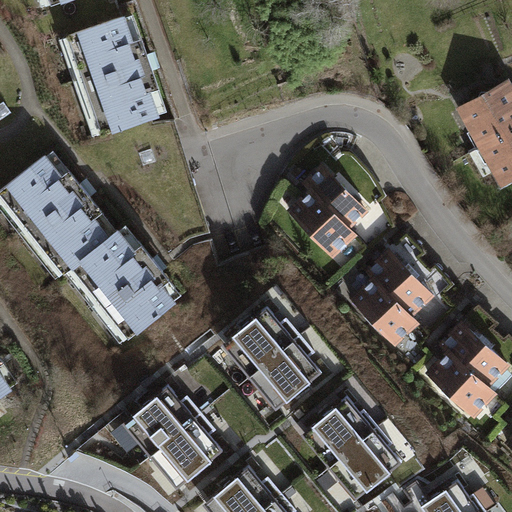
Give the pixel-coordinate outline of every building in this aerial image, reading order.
[(126,14),(62,35),(95,135),(160,113),(150,85),(159,82),(143,33),(134,36),(126,14)] [(511,79),(510,75),(457,105),(501,183),(511,177),(511,79)] [(45,153),(0,188),(0,211),(54,280),(64,273),(121,345),(178,300),(160,279),(167,274),(140,240),(134,246),(117,225),(107,232),(92,213),(99,207),(67,167),(60,172),(45,153)] [(308,188),(287,209),(335,257),(358,232),(352,227),(370,210),(323,161),(302,182),(308,188)] [(372,276),(349,297),(396,346),(422,321),(416,314),(437,294),(389,246),(365,269),(372,276)] [(267,308),(224,345),(278,408),(321,372),(267,308)] [(445,350),(425,371),(476,417),(498,392),(492,386),(511,364),(511,362),(463,318),(439,344),(445,350)] [(0,394),(13,386),(0,367),(0,360),(4,358),(0,353),(0,394)] [(168,386),(124,422),(178,486),(222,449),(168,386)] [(347,397),(303,433),(357,497),(401,460),(347,397)] [(287,511),(249,466),(205,503),(212,511),(287,511)] [(479,511),(457,481),(421,506),(425,511),(479,511)]
